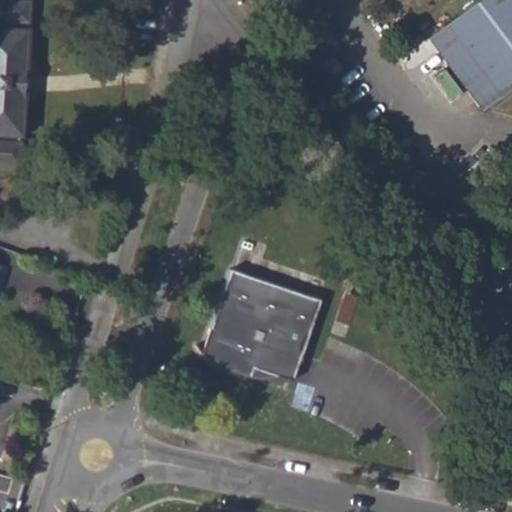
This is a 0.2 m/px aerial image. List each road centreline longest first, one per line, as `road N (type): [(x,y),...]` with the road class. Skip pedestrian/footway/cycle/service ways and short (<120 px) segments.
road 1 (residential): [(101,445),(231,52),(223,26),(200,20),(180,37),(75,400),(82,444)]
road 2 (residential): [(160,462),(390,511)]
